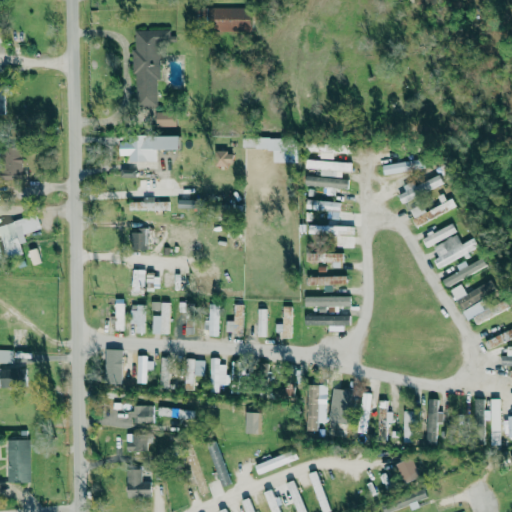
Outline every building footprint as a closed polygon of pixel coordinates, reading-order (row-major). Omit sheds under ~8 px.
[(250,31),(249,7),(207,8),(208,32),(250,31)] [(159,105),(157,41),(169,41),(169,30),(133,30),(135,106),(159,105)] [(155,127),(176,126),(176,112),(155,112),(155,127)] [(242,137),(242,148),(273,149),(272,162),(296,163),(296,138),(242,137)] [(122,141),(155,140),(155,158),(123,159),(122,141)] [(349,145),(309,143),(309,151),(349,153),(349,145)] [(0,179),(21,180),(22,148),(0,146),(0,179)] [(233,165),(232,151),(214,152),(215,166),(233,165)] [(424,157),(385,164),(386,172),(426,164),(424,157)] [(349,161),(309,160),(309,167),(349,169),(349,161)] [(134,176),(134,169),(120,169),(120,177),(134,176)] [(436,175),(400,192),(404,199),(440,182),(436,175)] [(346,178),(306,176),(305,184),(345,186),(346,178)] [(178,197),(214,198),(213,206),(178,206),(178,197)] [(448,198),(413,218),(417,225),(452,205),(448,198)] [(131,200),(167,201),(166,209),(131,208),(131,200)] [(341,202),(306,200),(306,208),(341,210),(341,202)] [(0,252),(1,252),(3,259),(22,254),(19,244),(25,242),(23,234),(41,229),(37,214),(0,224),(0,252)] [(452,222),(423,238),(427,246),(457,229),(452,222)] [(349,224),(309,224),(309,232),(349,232),(349,224)] [(132,231),(132,248),(147,247),(147,242),(154,242),(154,226),(139,227),(139,231),(132,231)] [(471,237),(436,257),(440,264),(475,244),(471,237)] [(347,252),(307,251),(307,259),(347,260),(347,252)] [(481,255),(447,275),(451,282),(485,262),(481,255)] [(132,286),(144,287),(144,270),(132,269),(132,286)] [(348,283),(308,283),(308,275),(348,275),(348,283)] [(493,279),(459,298),(463,305),(497,285),(493,279)] [(115,329),(116,294),(124,294),(123,330),(115,329)] [(348,303),(308,304),(308,296),(348,295),(348,303)] [(511,304),(476,324),(472,317),(507,297),(511,304)] [(160,334),(161,298),(169,299),(168,334),(160,334)] [(185,334),(187,298),(195,299),(193,334),(185,334)] [(209,335),(211,299),(219,300),(218,335),(209,335)] [(233,336),(235,300),(243,301),(242,336),(233,336)] [(150,310),(159,311),(159,302),(150,301),(150,310)] [(254,336),(256,301),(264,301),(262,336),(254,336)] [(282,338),(284,302),(292,303),(290,338),(282,338)] [(144,307),(129,307),(129,323),(136,324),(136,333),(144,333),(144,307)] [(348,323),(308,324),(308,316),(348,315),(348,323)] [(511,335),(488,347),(485,340),(511,327),(511,335)] [(0,362),(13,363),(12,349),(0,349),(0,362)] [(104,383),(121,384),(122,349),(105,349),(104,383)] [(117,385),(118,349),(126,350),(125,385),(117,385)] [(136,387),(138,352),(146,352),(145,388),(136,387)] [(158,390),(159,354),(167,355),(166,390),(158,390)] [(511,362),(501,362),(501,354),(511,354),(511,362)] [(185,391),(187,356),(195,356),(193,392),(185,391)] [(210,392),(212,356),(220,356),(218,392),(210,392)] [(231,393),(232,357),(240,358),(239,393),(231,393)] [(257,394),(258,358),(267,358),(265,394),(257,394)] [(285,397),(287,361),(295,361),(293,397),(285,397)] [(0,386),(26,386),(25,368),(0,369),(0,386)] [(312,385),(310,425),(318,425),(320,386),(312,385)] [(361,395),(357,434),(365,435),(369,395),(361,395)] [(380,399),(376,438),(384,439),(388,400),(380,399)] [(484,399),(474,399),(474,427),(483,427),(484,399)] [(430,400),(426,440),(434,441),(438,401),(430,400)] [(492,400),(492,440),(500,439),(500,400),(492,400)] [(134,404),(135,421),(153,421),(153,404),(134,404)] [(159,405),(194,409),(193,417),(158,414),(159,405)] [(403,440),(404,409),(412,409),(411,440),(403,440)] [(449,445),(452,413),(460,414),(457,445),(449,445)] [(128,432),(128,449),(147,449),(146,432),(128,432)] [(7,481),(31,481),(30,438),(6,439),(7,481)] [(229,483),(216,440),(206,443),(220,486),(229,483)] [(254,464),(257,474),(297,459),(293,448),(254,464)] [(183,452),(198,495),(207,492),(192,449),(183,452)] [(404,482),(420,475),(412,457),(396,464),(404,482)] [(128,468),(128,495),(151,494),(151,480),(142,480),(141,468),(128,468)] [(309,472),(324,509),(332,506),(317,469),(309,472)] [(286,482),(298,511),(306,511),(293,479),(286,482)] [(263,490),(272,511),(281,511),(271,487),(263,490)] [(420,488),(384,504),(387,511),(423,495),(420,488)] [(241,499),(246,511),(254,511),(248,496),(241,499)]
